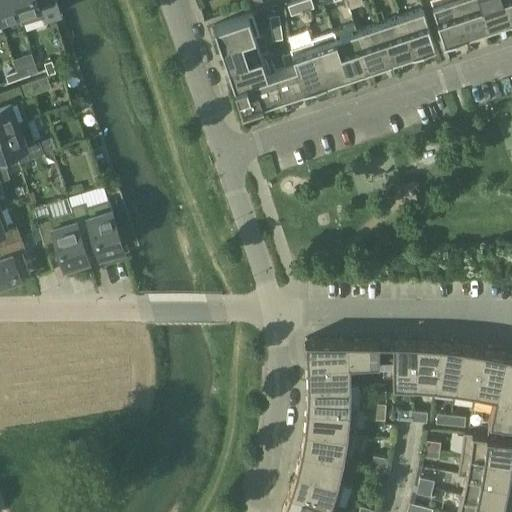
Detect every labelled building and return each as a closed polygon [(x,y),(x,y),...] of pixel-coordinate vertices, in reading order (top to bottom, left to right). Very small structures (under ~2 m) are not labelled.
[(21,22),(22,22),(14,0),(0,0),(0,19),(18,13),(21,22)] [(14,0),(22,22),(42,15),(37,0),(14,0)] [(302,10),(298,0),(287,4),(291,14),(302,10)] [(299,0),(298,0),(302,10),(314,6),(311,0),(299,0)] [(443,39),(465,31),(455,0),(430,0),(443,37),(442,37),(443,39)] [(479,0),(455,0),(465,31),(487,24),(479,0)] [(479,0),(487,24),(509,16),(503,0),(479,0)] [(511,0),(503,0),(509,16),(511,15),(511,0)] [(400,15),(412,49),(435,41),(434,40),(423,8),(400,15)] [(215,24),(214,24),(221,45),(259,32),(252,12),(215,24)] [(280,25),(279,13),(269,15),(270,27),(280,25)] [(378,23),(390,56),(412,49),(400,15),(378,23)] [(333,29),(333,30),(347,71),(368,63),(357,30),(354,22),(333,29)] [(390,56),(378,23),(357,30),(368,63),(390,56)] [(280,25),(270,27),(272,39),(282,37),(280,25)] [(347,71),(333,30),(311,37),(325,78),(347,71)] [(227,65),(261,53),(255,35),(259,33),(259,32),(221,45),(227,65)] [(325,78),(311,37),(310,38),(311,40),(290,47),(291,51),(295,62),(303,85),(325,78)] [(233,84),(254,77),(267,72),(274,69),(268,51),(261,53),(227,65),(233,84)] [(285,65),(295,62),(291,51),(281,54),(285,65)] [(44,62),(48,73),(55,70),(51,59),(44,62)] [(275,69),(282,92),(303,85),(295,62),(285,65),(275,69)] [(16,69),(19,77),(30,73),(28,65),(16,69)] [(7,81),(19,77),(16,69),(5,74),(7,81)] [(282,92),(275,69),(274,69),(267,72),(254,77),(262,99),(282,92)] [(240,106),(262,99),(254,77),(233,84),(240,106)] [(0,128),(27,119),(19,97),(23,96),(19,84),(0,90),(0,128)] [(27,119),(0,128),(0,153),(15,148),(19,160),(43,151),(39,139),(35,140),(27,119)] [(84,201),(71,204),(79,229),(91,226),(100,254),(123,247),(108,198),(85,205),(84,201)] [(88,258),(79,229),(71,204),(70,205),(71,209),(50,216),(48,212),(36,216),(44,240),(55,237),(64,265),(88,258)] [(8,227),(0,205),(0,242),(20,235),(16,224),(8,227)] [(20,235),(0,242),(0,255),(0,256),(0,282),(29,272),(21,250),(25,248),(20,235)] [(349,360),(349,361),(378,359),(378,351),(378,338),(304,337),(306,362),(306,363),(349,360)] [(392,381),(413,382),(415,339),(393,339),(392,351),(392,358),(392,381)] [(434,383),(438,341),(415,339),(413,382),(413,389),(433,391),(434,383)] [(455,386),(460,343),(438,341),(434,383),(455,386)] [(482,347),(460,343),(455,386),(454,393),(474,396),(475,389),(482,347)] [(492,400),(494,393),(495,393),(504,351),(482,347),(475,389),(474,396),(492,400)] [(392,358),(392,351),(385,351),(378,351),(378,359),(392,358)] [(511,421),(511,352),(504,351),(495,393),(494,393),(492,400),(488,419),(498,420),(511,421)] [(0,394),(0,395),(0,394),(0,431),(7,452),(21,447),(31,475),(58,465),(45,428),(22,437),(17,422),(63,405),(66,412),(104,398),(108,409),(146,395),(133,359),(95,373),(91,361),(53,375),(50,368),(35,374),(38,381),(15,389),(12,382),(0,386),(0,394)] [(349,360),(306,363),(307,383),(349,384),(349,361),(349,360)] [(306,405),(349,408),(349,384),(307,383),(306,405)] [(370,410),(385,411),(385,403),(371,402),(370,410)] [(304,426),(346,432),(349,408),(306,405),(304,426)] [(412,419),(413,409),(398,408),(397,417),(412,419)] [(413,409),(412,419),(426,420),(427,411),(413,409)] [(384,419),(385,411),(370,410),(370,418),(384,419)] [(451,413),(436,411),(435,421),(450,422),(451,413)] [(450,422),(464,424),(465,414),(451,413),(450,422)] [(488,419),(485,433),(496,434),(497,427),(498,420),(488,419)] [(511,421),(498,420),(497,427),(511,429),(511,421)] [(346,432),(304,426),(300,447),(342,456),(350,457),(354,433),(346,432)] [(511,429),(497,427),(496,434),(511,436),(511,429)] [(461,451),(511,459),(511,449),(511,436),(496,434),(485,433),(463,430),(461,451)] [(426,438),(425,446),(439,448),(440,440),(426,438)] [(423,454),(438,456),(439,448),(425,446),(423,454)] [(342,456),(300,447),(295,468),(336,479),(342,456)] [(465,473),(507,481),(511,459),(461,451),(457,472),(465,473)] [(373,454),(371,462),(385,465),(387,457),(373,454)] [(384,472),(385,465),(371,462),(370,469),(384,472)] [(344,481),(336,479),(295,468),(289,488),(329,502),(337,505),(344,481)] [(461,493),(502,503),(507,481),(465,473),(461,493)] [(434,479),(420,476),(418,483),(432,487),(434,479)] [(432,487),(418,483),(416,491),(430,494),(432,487)] [(291,511),(325,511),(329,502),(289,488),(281,508),(291,511)] [(461,493),(456,511),(500,511),(502,503),(461,493)]
